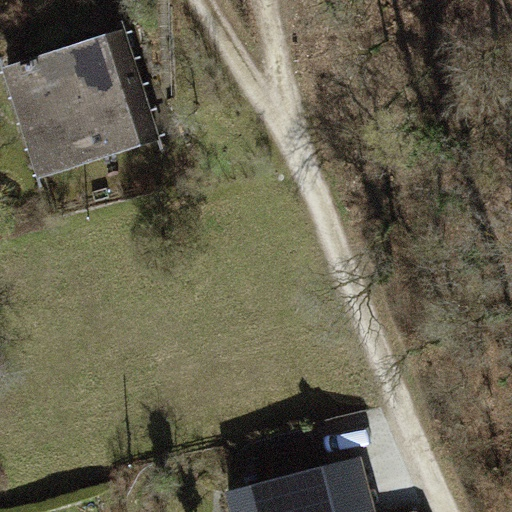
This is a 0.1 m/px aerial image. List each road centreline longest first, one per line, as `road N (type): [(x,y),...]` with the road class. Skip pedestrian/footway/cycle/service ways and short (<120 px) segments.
road 1 (track): [(442,511),(272,110)]
road 2 (track): [(272,110),(202,0)]
